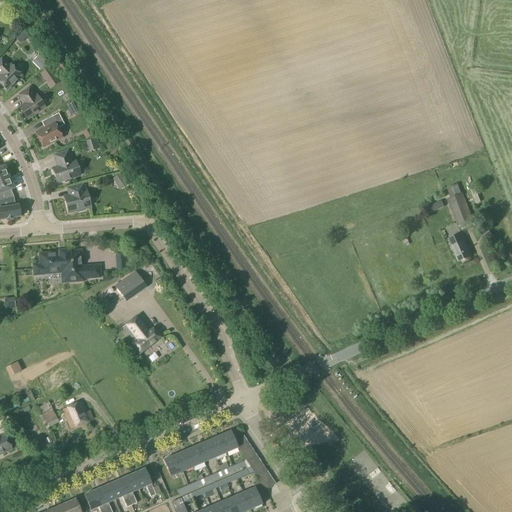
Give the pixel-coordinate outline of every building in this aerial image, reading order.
[(8,66),(1,59),(0,59),(0,84),(6,90),(21,75),(10,65),(8,66)] [(54,75),(49,67),(39,74),(44,82),(54,75)] [(34,96),(28,88),(18,95),(24,104),(18,108),(19,109),(19,111),(21,114),(23,114),(27,119),(44,107),(36,95),(34,96)] [(42,147),(61,137),(57,129),(64,125),(58,113),(45,120),(48,126),(35,133),(42,147)] [(86,153),(99,149),(96,139),(83,143),(86,153)] [(71,163),(67,151),(53,156),(57,167),(52,169),(56,183),(76,176),(72,162),(71,163)] [(0,180),(8,177),(4,166),(0,167),(0,180)] [(111,179),(114,184),(123,178),(120,174),(111,179)] [(0,201),(3,200),(1,194),(13,189),(8,177),(0,180),(0,201)] [(84,192),(82,185),(67,189),(69,195),(63,197),(67,213),(76,211),(78,212),(83,210),(84,209),(90,207),(86,191),(84,192)] [(460,194),(457,185),(447,189),(450,198),(447,199),(458,230),(473,224),(462,193),(460,194)] [(3,200),(0,201),(0,220),(5,220),(7,222),(12,221),(13,218),(20,217),(19,215),(21,213),(21,208),(18,207),(18,205),(5,207),(3,200)] [(431,205),(425,208),(428,214),(434,212),(431,205)] [(488,231),(480,237),(485,243),(493,237),(488,231)] [(458,262),(470,257),(467,249),(464,242),(466,241),(463,233),(448,240),(458,262)] [(69,252),(68,250),(58,251),(58,252),(38,254),(39,264),(32,265),(33,276),(43,275),(43,272),(57,271),(57,273),(62,273),(62,280),(70,279),(71,282),(83,281),(83,279),(100,278),(99,266),(81,267),(80,251),(69,252)] [(125,303),(146,288),(134,272),(113,287),(125,303)] [(4,310),(15,309),(14,298),(3,299),(4,310)] [(152,329),(141,314),(121,329),(133,344),(132,345),(139,354),(159,339),(160,338),(153,328),(152,329)] [(9,377),(21,372),(17,363),(5,369),(9,377)] [(86,413),(81,402),(62,410),(71,429),(93,420),(89,411),(86,413)] [(47,427),(58,422),(52,411),(42,417),(45,422),(41,424),(43,427),(47,426),(47,427)] [(236,448),(234,442),(230,433),(219,437),(226,453),(237,449),(236,448)] [(0,454),(11,450),(5,435),(0,436),(0,454)] [(214,458),(226,453),(219,437),(207,442),(214,458)] [(236,448),(246,442),(243,437),(234,442),(236,448)] [(203,463),(214,458),(207,442),(196,447),(203,463)] [(236,448),(237,449),(239,453),(249,446),(246,442),(236,448)] [(243,458),(252,451),(249,446),(239,453),(243,458)] [(192,467),(203,463),(196,447),(185,452),(192,467)] [(246,462),(255,456),(252,451),(243,458),(245,461),(246,462)] [(181,472),(192,467),(185,452),(174,456),(181,472)] [(170,477),(181,472),(174,456),(163,461),(170,477)] [(249,467),(259,461),(255,456),(246,462),(249,467)] [(231,467),(233,472),(244,467),(242,462),(240,459),(234,462),(235,465),(231,467)] [(259,461),(249,467),(252,472),(262,465),(259,461)] [(255,476),(265,470),(262,465),(252,472),(255,476)] [(222,476),(233,472),(231,467),(220,472),(222,476)] [(222,476),(220,472),(219,469),(214,472),(215,474),(209,476),(211,481),(222,476)] [(132,475),(138,490),(145,487),(150,498),(155,496),(155,495),(160,493),(157,487),(152,489),(144,470),(132,475)] [(235,475),(237,480),(248,475),(246,470),(235,475)] [(258,481),(268,475),(265,470),(255,476),(258,481)] [(131,493),(138,490),(132,475),(120,480),(131,506),(136,504),(131,493)] [(226,484),(237,480),(235,475),(224,480),(226,484)] [(262,486),(271,480),(268,475),(258,481),(262,486)] [(211,481),(209,476),(202,479),(201,476),(197,477),(198,481),(200,486),(211,481)] [(126,508),(131,506),(120,480),(108,485),(115,501),(121,498),(126,508)] [(215,489),(226,484),(224,480),(213,484),(215,489)] [(262,486),(265,491),(275,485),(271,480),(262,486)] [(189,491),(200,486),(198,481),(187,486),(189,491)] [(265,491),(262,486),(258,481),(252,485),(254,489),(257,496),(265,491)] [(204,494),(215,489),(213,484),(202,489),(204,494)] [(110,511),(107,504),(115,501),(108,485),(96,491),(105,511),(110,511)] [(178,495),(189,491),(187,486),(176,491),(178,495)] [(203,494),(204,494),(202,489),(191,494),(195,504),(206,499),(203,494)] [(261,505),(257,496),(254,489),(243,494),(250,510),(261,505)] [(99,511),(105,511),(96,491),(84,496),(90,511),(97,508),(99,511)] [(193,504),(195,504),(191,494),(180,499),(182,504),(182,503),(191,499),(193,504)] [(237,511),(245,511),(250,510),(243,494),(232,499),(237,511)] [(180,499),(171,503),(174,511),(186,511),(182,503),(182,504),(180,499)] [(224,511),(237,511),(232,499),(221,504),(224,511)] [(62,505),(65,511),(79,511),(74,500),(62,505)]
